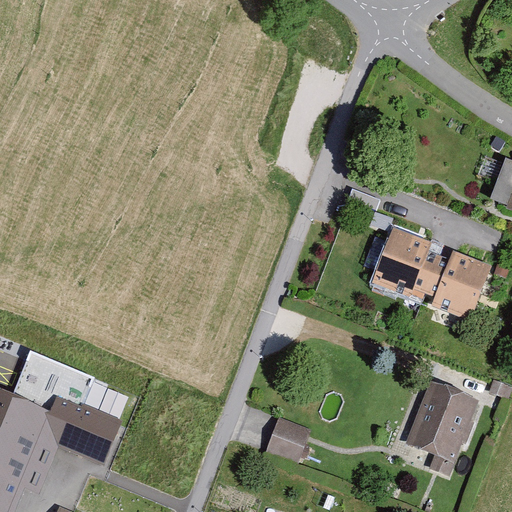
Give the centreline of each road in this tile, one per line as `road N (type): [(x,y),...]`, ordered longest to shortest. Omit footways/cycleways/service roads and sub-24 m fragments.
road 1 (residential): [(382,23),(193,511)]
road 2 (residential): [(511,122),(382,23)]
